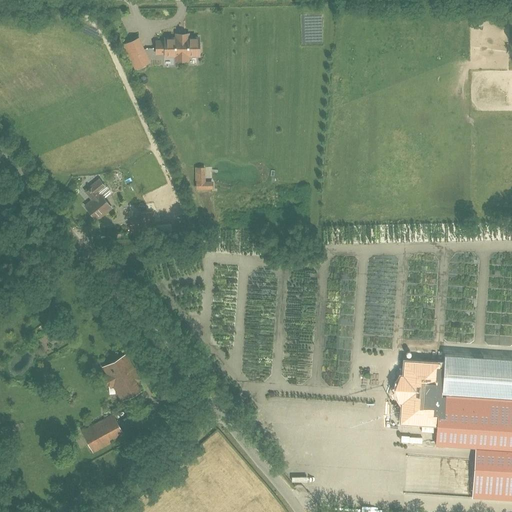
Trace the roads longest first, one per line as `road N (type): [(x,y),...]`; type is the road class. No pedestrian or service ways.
road 1 (unclassified): [(300,511),(0,149)]
road 2 (unknown): [(238,369),(207,329),(208,267),(216,253),(243,256),(242,316)]
road 3 (unknown): [(317,383),(354,385),(365,241)]
road 4 (unknown): [(277,377),(282,262),(323,263)]
road 5 (unknown): [(511,239),(365,241)]
road 6 (unknown): [(323,263),(317,383)]
